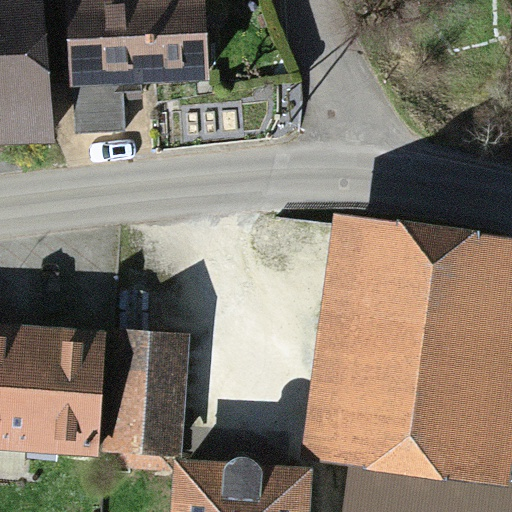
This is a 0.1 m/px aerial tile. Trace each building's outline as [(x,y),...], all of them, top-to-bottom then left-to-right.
[(0,0),(0,151),(48,151),(44,0),(0,0)] [(199,11),(69,15),(71,103),(201,100),(199,11)] [(508,488),(511,455),(511,238),(332,215),(299,460),(508,488)] [(185,357),(0,345),(0,460),(177,471),(185,357)] [(180,489),(179,511),(308,511),(309,496),(180,489)]
